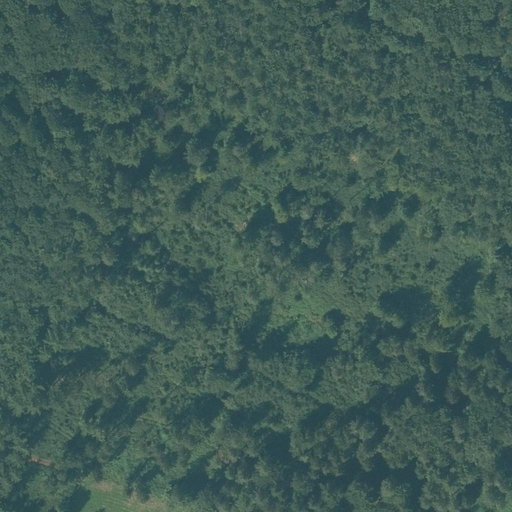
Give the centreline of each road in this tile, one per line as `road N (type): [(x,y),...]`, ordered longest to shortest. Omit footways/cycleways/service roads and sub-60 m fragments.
road 1 (track): [(0,246),(97,0)]
road 2 (track): [(511,57),(363,0)]
